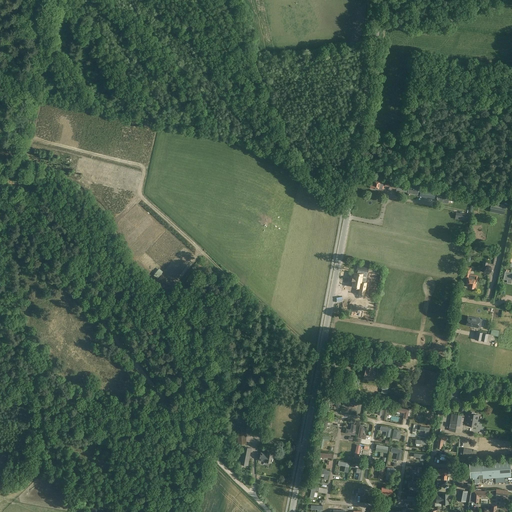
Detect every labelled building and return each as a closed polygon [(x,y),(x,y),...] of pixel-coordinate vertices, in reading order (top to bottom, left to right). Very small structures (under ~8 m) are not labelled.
[(378,190),(380,179),(377,178),(377,180),(374,179),(374,183),(371,183),(370,187),(374,188),(374,189),(378,190)] [(391,179),(390,183),(389,187),(397,188),(397,185),(398,180),(391,179)] [(408,187),(407,193),(408,193),(418,195),(418,192),(420,192),(421,190),(424,191),(424,187),(420,186),(410,184),(409,187),(408,187)] [(427,191),(426,198),(434,200),(435,196),(435,194),(435,193),(427,191)] [(436,194),(435,194),(435,196),(438,196),(437,201),(448,204),(449,200),(453,201),(454,196),(450,195),(436,193),(436,194)] [(492,204),(490,211),(504,214),(506,207),(492,204)] [(455,219),(468,221),(469,215),(456,212),(455,219)] [(465,274),(464,277),(468,278),(467,283),(470,284),(470,287),(474,288),(475,283),(476,284),(477,279),(478,276),(470,274),(470,275),(469,275),(471,267),(466,267),(465,274)] [(354,277),(353,282),(352,282),(351,286),(352,286),(352,291),(359,292),(358,298),(360,298),(360,299),(361,299),(363,299),(365,288),(364,287),(367,276),(368,277),(369,271),(357,269),(356,274),(357,275),(357,278),(354,277)] [(362,310),(352,308),(350,314),(361,316),(362,310)] [(468,316),(466,325),(477,327),(480,328),(482,319),(479,319),(468,316)] [(388,364),(401,367),(404,357),(390,354),(388,364)] [(366,365),(363,376),(365,376),(364,379),(367,380),(368,377),(372,378),(374,371),(375,367),(371,366),(371,364),(367,363),(366,365)] [(330,399),(330,400),(330,403),(331,403),(336,403),(337,407),(341,406),(339,398),(330,399)] [(346,399),(346,402),(353,403),(352,407),(355,408),(356,404),(357,400),(357,399),(353,399),(346,398),(346,399)] [(373,403),(373,406),(379,408),(377,414),(381,415),(383,405),(373,403)] [(397,408),(397,411),(404,413),(404,418),(407,418),(408,416),(409,410),(408,410),(397,408)] [(468,413),(466,425),(476,427),(478,417),(478,414),(475,414),(475,413),(472,412),(471,413),(468,413)] [(448,431),(461,432),(464,416),(451,413),(448,431)] [(325,418),(323,428),(326,429),(327,422),(331,423),(332,420),(332,419),(325,418)] [(347,429),(346,433),(350,434),(352,434),(354,434),(355,430),(356,424),(356,423),(352,423),(351,430),(347,429)] [(381,426),(380,429),(387,431),(386,435),(389,436),(391,428),(381,426)] [(430,428),(420,426),(420,430),(425,431),(424,436),(428,437),(430,428)] [(394,428),(392,437),(399,438),(401,430),(394,428)] [(322,436),(320,447),(322,447),(324,439),(329,440),(330,437),(322,436)] [(439,436),(437,448),(442,448),(443,440),(446,441),(447,437),(439,436)] [(243,446),(242,455),(250,457),(251,448),(243,446)] [(392,448),(391,452),(397,453),(396,459),(400,460),(402,450),(392,448)] [(270,462),(271,463),(273,453),(267,452),(267,454),(261,452),(261,453),(257,453),(256,458),(260,459),(259,460),(265,461),(266,462),(266,463),(270,464),(270,462)] [(250,457),(242,455),(240,464),(248,465),(250,457)] [(511,476),(510,459),(469,462),(470,471),(470,474),(470,478),(473,477),(473,479),(511,476)] [(339,461),(338,465),(339,465),(345,466),(344,472),(348,472),(350,463),(346,462),(346,463),(339,461)] [(387,468),(386,479),(389,480),(391,472),(395,473),(396,469),(387,468)] [(412,470),(412,475),(417,475),(416,478),(420,479),(422,468),(418,468),(418,469),(417,471),(413,470),(412,470)] [(329,471),(319,469),(319,472),(325,473),(324,479),(328,480),(329,471)] [(447,470),(438,469),(437,475),(441,475),(441,479),(446,479),(447,470)] [(458,474),(458,480),(466,481),(466,472),(458,472),(458,474)] [(312,487),(310,497),(314,498),(315,490),(317,491),(317,490),(319,490),(319,488),(312,487)] [(459,489),(457,500),(466,501),(467,491),(459,489)] [(474,490),(473,500),(478,500),(479,495),(484,496),(484,491),(474,490)] [(449,504),(449,493),(442,493),(442,495),(436,495),(436,502),(442,502),(442,504),(449,504)] [(407,496),(407,500),(413,500),(413,505),(417,505),(418,497),(407,496)]
